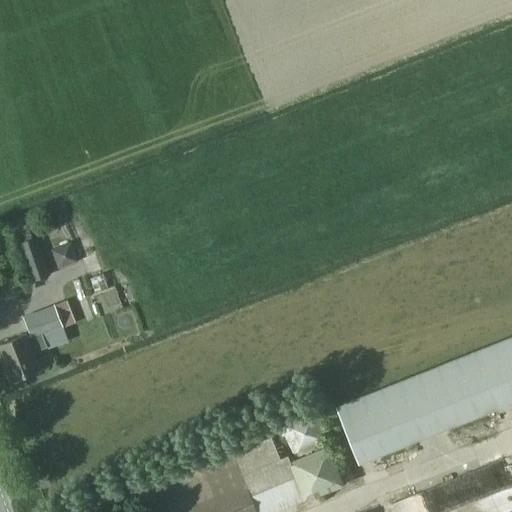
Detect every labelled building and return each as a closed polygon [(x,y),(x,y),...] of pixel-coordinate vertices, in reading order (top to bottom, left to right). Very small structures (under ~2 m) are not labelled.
[(30,282),(51,274),(38,237),(17,244),(30,282)] [(61,268),(79,262),(72,242),(53,249),(61,268)] [(47,347),(43,336),(64,328),(55,305),(25,317),(32,336),(28,338),(27,333),(0,343),(0,351),(12,381),(41,370),(34,352),(47,347)] [(511,334),(336,405),(360,463),(511,401),(511,334)] [(295,450),(326,437),(315,409),(283,422),(295,450)] [(281,458),(271,437),(145,489),(154,511),(258,511),(253,497),(297,478),(307,500),(345,485),(328,445),(291,460),(288,455),(281,458)] [(253,497),(258,511),(276,511),(307,500),(297,478),(253,497)] [(511,511),(511,484),(492,490),(498,511),(511,511)]
